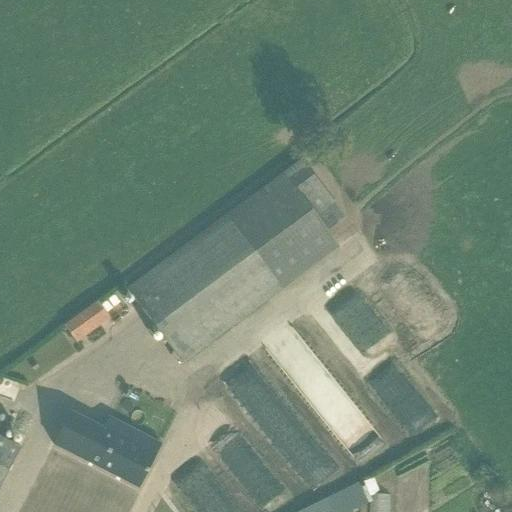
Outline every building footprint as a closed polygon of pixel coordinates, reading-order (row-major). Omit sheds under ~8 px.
[(127,288),(181,364),(338,247),(327,230),(345,217),(300,161),(127,288)] [(108,318),(96,302),(64,326),(76,342),(108,318)] [(291,332),(314,368),(325,361),(309,336),(317,331),(310,320),(291,332)] [(70,412),(53,445),(138,489),(160,446),(108,419),(102,429),(70,412)] [(366,441),(372,458),(393,451),(381,419),(371,423),(377,437),(366,441)] [(0,490),(7,477),(23,448),(0,435),(0,490)] [(325,488),(350,469),(334,448),(309,467),(325,488)] [(389,511),(378,485),(312,511),(389,511)]
